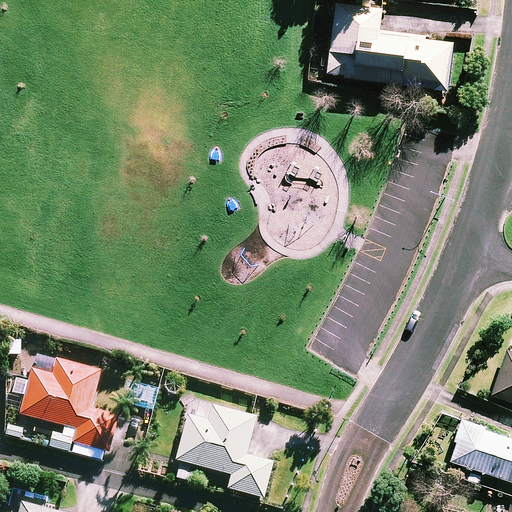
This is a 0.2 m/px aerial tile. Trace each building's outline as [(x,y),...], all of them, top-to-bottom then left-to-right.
[(335,1),(331,71),(345,71),(345,77),(450,84),(451,77),(464,78),(466,52),(453,52),(454,40),(427,38),(427,33),(383,31),(384,4),(335,1)] [(511,350),(509,349),(494,393),(511,399),(511,350)] [(91,408),(101,369),(57,358),(36,353),(28,384),(15,381),(12,391),(26,395),(21,414),(76,428),(73,442),(102,449),(100,459),(107,461),(118,415),(91,408)] [(256,417),(211,405),(208,420),(187,415),(176,459),(232,473),(228,488),(264,497),(273,461),(246,454),(256,417)] [(511,435),(487,427),(487,424),(462,416),(453,440),(457,442),(452,459),(511,479),(511,435)] [(69,511),(11,497),(7,511),(69,511)] [(466,511),(443,507),(441,511),(511,511),(511,502),(509,511),(466,511)]
